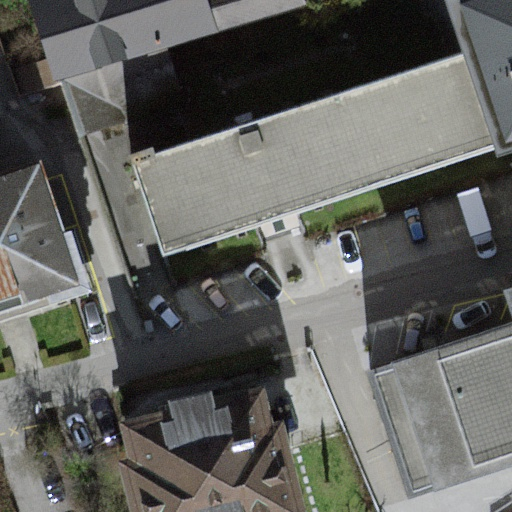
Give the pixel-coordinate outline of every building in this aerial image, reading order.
[(213,0),(40,0),(62,70),(220,22),(213,0)] [(511,0),(483,0),(499,47),(511,85),(511,0)] [(511,85),(499,47),(163,154),(193,249),(511,145),(511,85)] [(66,156),(0,178),(0,328),(111,292),(66,156)] [(511,322),(511,288),(502,291),(511,321),(511,322)] [(511,463),(511,322),(511,321),(367,368),(409,497),(511,463)] [(303,511),(273,384),(110,423),(131,511),(303,511)]
